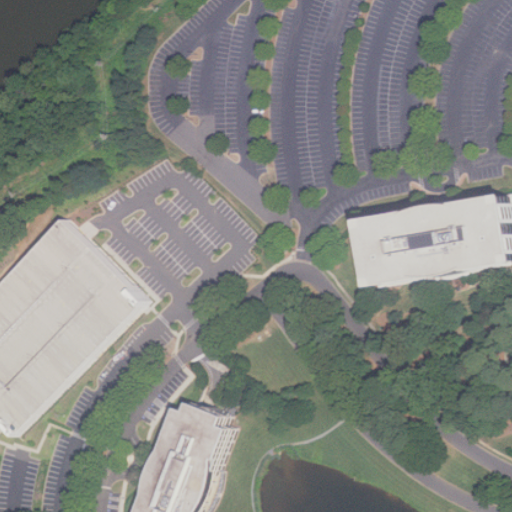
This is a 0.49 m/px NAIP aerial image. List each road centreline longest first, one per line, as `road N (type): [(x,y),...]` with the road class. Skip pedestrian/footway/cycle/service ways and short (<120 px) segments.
road 1 (residential): [(511,473),(419,403),(308,270),(286,273),(266,290)]
road 2 (residential): [(266,290),(361,422),(428,477),(496,511)]
